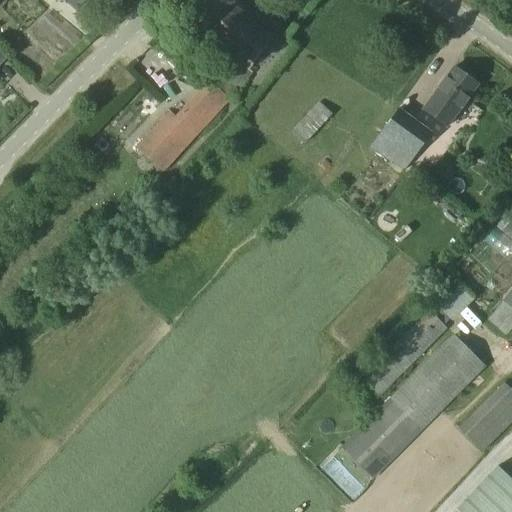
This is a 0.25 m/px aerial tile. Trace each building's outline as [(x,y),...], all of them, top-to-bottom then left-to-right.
[(60,0),(75,13),(85,0),(60,0)] [(206,37),(248,71),(274,38),(233,6),(237,0),(209,0),(182,35),(183,40),(193,48),(197,47),(205,37),(206,38),(206,37)] [(422,109),(446,127),(477,85),(473,82),(474,78),(469,75),(465,76),(453,67),(422,109)] [(135,149),(163,174),(230,101),(209,81),(175,117),(170,112),(135,149)] [(290,132),(303,145),(331,115),(317,102),(290,132)] [(370,147),(403,172),(431,133),(397,109),(370,147)] [(362,378),(379,397),(448,327),(446,324),(472,298),(458,283),(362,378)] [(511,289),(487,321),(505,336),(511,329),(511,289)] [(339,448),(371,480),(483,367),(452,335),(339,448)] [(457,429),(480,452),(511,421),(511,391),(503,383),(457,429)] [(511,511),(511,452),(501,465),(498,463),(456,510),(458,511),(511,511)]
